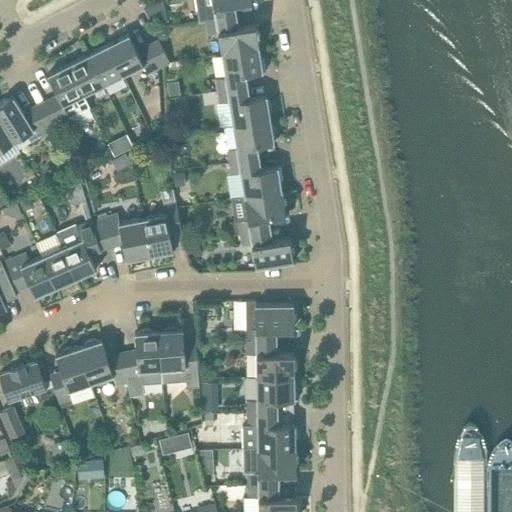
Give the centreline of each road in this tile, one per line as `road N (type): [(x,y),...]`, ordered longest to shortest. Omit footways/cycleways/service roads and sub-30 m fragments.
road 1 (residential): [(0,345),(133,287),(334,284)]
road 2 (residential): [(334,284),(292,0)]
road 3 (residential): [(336,511),(334,284)]
